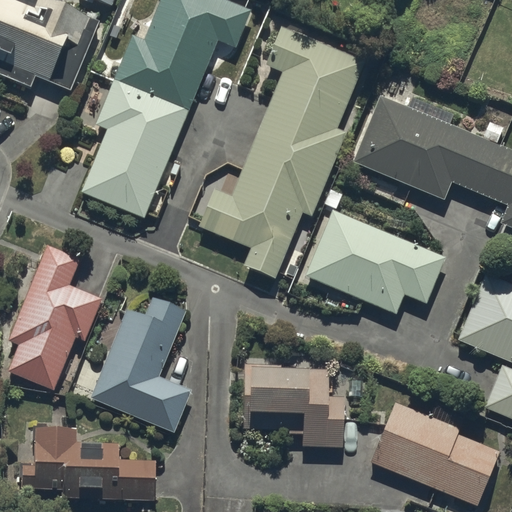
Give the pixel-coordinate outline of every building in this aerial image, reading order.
[(37,84),(71,98),(100,28),(31,0),(0,0),(0,81),(32,95),(37,84)] [(81,0),(113,13),(118,0),(81,0)] [(82,200),(145,226),(219,48),(237,55),(253,17),(211,0),(164,0),(145,47),(133,42),(97,131),(108,136),(82,200)] [(245,274),(277,286),(304,220),(313,224),(348,139),(338,136),(366,68),(283,34),(267,73),(283,79),(233,203),(216,196),(200,235),(253,256),(245,274)] [(501,231),(511,235),(511,157),(382,103),(354,169),(445,208),(453,190),(509,213),(501,231)] [(306,284),(397,321),(406,302),(428,311),(447,265),(334,218),(306,284)] [(9,379),(55,397),(77,344),(86,348),(103,305),(71,292),(82,265),(48,252),(9,348),(20,352),(9,379)] [(459,348),(511,370),(511,292),(487,282),(459,348)] [(91,405),(175,440),(193,397),(160,384),(187,318),(154,305),(146,324),(128,317),(91,405)] [(304,455),(344,455),(345,405),(330,405),(330,378),(283,377),(283,372),(247,371),(245,437),(291,438),(291,442),(304,442),(304,455)] [(486,415),(511,426),(511,376),(503,373),(486,415)] [(372,471),(474,511),(479,511),(501,459),(459,443),(461,437),(397,411),(372,471)] [(104,508),(156,509),(157,467),(120,467),(121,451),(77,451),(78,435),(36,435),(36,473),(24,473),(24,497),(63,497),(63,506),(81,507),(81,502),(104,503),(104,508)]
